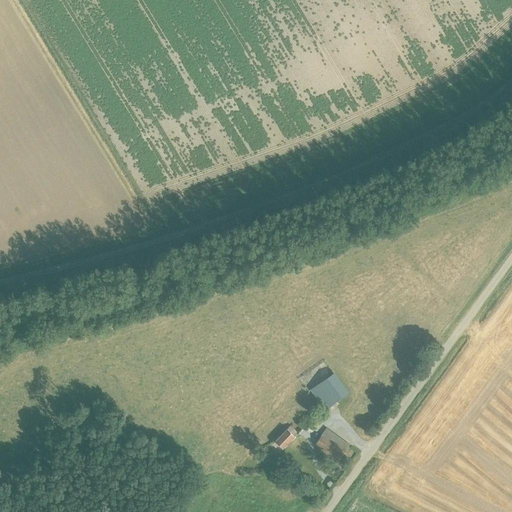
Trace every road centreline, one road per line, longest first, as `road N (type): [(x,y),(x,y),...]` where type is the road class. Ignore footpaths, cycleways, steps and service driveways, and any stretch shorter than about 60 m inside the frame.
road 1 (track): [(0,276),(319,181),(434,126),(511,73)]
road 2 (unclassified): [(328,511),(511,262)]
